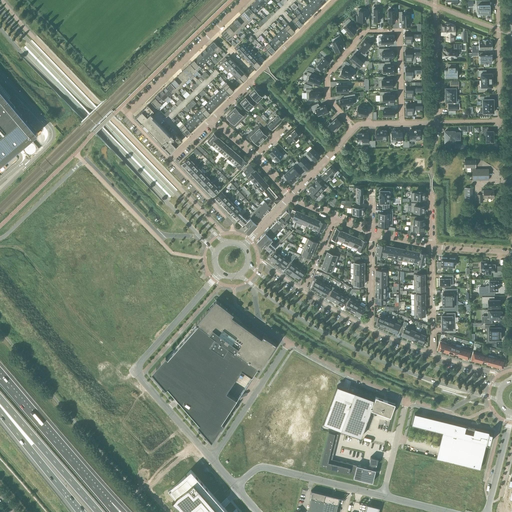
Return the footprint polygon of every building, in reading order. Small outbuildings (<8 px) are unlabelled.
[(255,0),(252,3),(254,5),(259,10),(263,7),(261,5),(261,4),(256,0),(255,0)] [(490,16),(490,4),(485,4),(485,1),(490,1),(490,0),(476,1),(477,1),(478,13),(490,14),(490,16)] [(315,12),(318,8),(312,1),(308,5),(315,12)] [(252,3),(249,7),(255,14),(259,10),(254,5),(252,3)] [(304,8),(311,15),(315,12),(308,5),(304,8)] [(373,6),(373,20),(380,20),(380,12),(383,12),(383,6),(379,6),(373,6)] [(246,9),(245,11),(251,18),(252,18),(255,14),(249,7),(246,9)] [(394,7),(394,10),(388,11),(388,22),(395,22),(394,14),(397,14),(397,7),(394,7)] [(311,15),(304,8),(300,12),(307,19),(311,15)] [(358,8),(358,15),(357,15),(357,21),(366,21),(365,17),(368,17),(368,9),(365,9),(365,8),(358,8)] [(245,11),(241,15),(248,22),(247,22),(249,23),(253,19),(252,18),(251,18),(245,11)] [(296,16),(303,23),(307,19),(300,12),(296,16)] [(402,12),(399,12),(399,18),(402,18),(402,25),(410,25),(410,19),(409,19),(409,13),(402,13),(402,12)] [(244,25),(247,22),(248,22),(241,15),(237,18),(244,25)] [(303,23),(296,16),(292,20),(299,27),(303,23)] [(237,18),(233,22),(240,29),(241,31),(244,27),(245,26),(244,25),(237,18)] [(344,28),(340,31),(344,34),(346,32),(350,36),(356,30),(351,25),(353,23),(349,18),(344,22),(347,25),(344,28)] [(233,22),(229,26),(236,33),(237,31),(240,29),(233,22)] [(288,24),(284,28),(291,35),(295,31),(288,24)] [(441,35),(446,35),(446,37),(446,40),(454,40),(454,35),(455,35),(455,26),(449,26),(449,24),(445,24),(445,26),(441,26),(441,35)] [(229,26),(225,30),(232,37),(233,35),(236,33),(229,26)] [(287,39),(291,35),(284,28),(280,32),(287,39)] [(232,37),(225,30),(221,34),(228,41),(232,37)] [(280,32),(276,35),(283,42),(287,39),(280,32)] [(420,32),(405,32),(405,44),(412,43),(412,38),(421,37),(420,32)] [(281,44),(283,42),(276,35),(272,39),(279,46),(281,44)] [(336,40),(332,42),(334,46),(332,47),(335,52),(343,49),(340,42),(342,41),(340,35),(335,38),(336,40)] [(384,43),(393,43),(393,37),(381,37),(381,43),(378,43),(378,46),(384,46),(384,43)] [(272,39),(269,43),(275,50),(279,46),(272,39)] [(360,44),(362,45),(359,48),(362,51),(360,53),(365,57),(367,54),(365,53),(371,45),(365,39),(360,44)] [(479,45),(479,46),(479,50),(491,49),(492,49),(492,41),(491,41),(488,41),(488,40),(482,40),(483,40),(483,41),(479,41),(479,45)] [(216,52),(217,53),(221,49),(215,43),(213,41),(209,45),(216,52)] [(236,49),(240,53),(247,47),(243,43),(236,49)] [(271,54),(275,50),(269,43),(264,47),(265,47),(267,50),(271,54)] [(461,44),(453,44),(453,47),(452,47),(452,48),(443,48),(443,52),(442,52),(442,58),(445,58),(446,58),(457,58),(457,52),(458,52),(458,48),(461,48),(461,44)] [(206,49),(212,56),(216,52),(209,45),(206,49)] [(247,47),(240,53),(244,57),(252,49),(249,45),(247,46),(247,47)] [(385,48),(379,48),(379,52),(382,52),(382,58),(382,61),(389,61),(389,58),(394,58),(393,51),(389,51),(389,48),(385,48)] [(202,52),(208,59),(212,56),(206,49),(202,52)] [(244,57),(248,61),(255,54),(256,53),(252,49),(244,57)] [(405,62),(415,61),(415,55),(421,55),(421,50),(409,50),(405,50),(405,55),(405,62)] [(198,56),(205,63),(208,59),(202,52),(198,56)] [(259,58),(255,54),(248,61),(252,65),(259,58)] [(354,54),(350,59),(360,68),(364,63),(365,64),(367,61),(362,57),(360,60),(354,54)] [(491,55),(480,56),(480,63),(484,63),(484,66),(489,66),(489,63),(492,62),(491,55)] [(194,60),(201,67),(205,63),(198,56),(195,59),(194,60)] [(224,69),(233,61),(229,57),(227,59),(223,63),(220,65),(223,67),(224,69)] [(328,66),(326,65),(329,62),(324,57),(317,65),(324,71),(328,66)] [(259,58),(252,65),(256,69),(263,62),(259,58)] [(190,64),(197,71),(201,67),(194,60),(190,64)] [(236,65),(233,61),(224,69),(228,73),(230,72),(229,71),(236,65)] [(387,74),(393,74),(393,66),(385,66),(385,63),(379,63),(379,69),(383,69),(383,73),(387,73),(387,74)] [(186,67),(193,74),(197,71),(190,64),(186,67)] [(448,64),(448,70),(445,70),(445,78),(457,78),(457,70),(456,70),(456,64),(448,64)] [(229,71),(230,72),(233,75),(240,69),(236,65),(229,71)] [(182,71),(189,78),(193,74),(186,67),(182,71)] [(339,77),(345,79),(345,77),(350,79),(351,75),(354,76),(356,70),(354,68),(350,67),(349,71),(342,69),(339,77)] [(421,68),(405,68),(406,80),(412,79),(412,73),(421,73),(421,68)] [(244,72),(240,69),(233,75),(237,79),(244,72)] [(481,80),(493,80),(493,76),(492,76),(492,73),(484,73),(484,70),(478,70),(479,76),(481,76),(481,80)] [(178,75),(185,82),(189,78),(182,71),(178,75)] [(248,76),(244,72),(237,79),(241,83),(248,76)] [(305,81),(318,86),(320,79),(312,77),(313,74),(307,72),(306,75),(307,75),(305,81)] [(175,79),(181,86),(185,82),(178,75),(177,76),(175,79)] [(385,80),(385,77),(378,77),(379,87),(386,87),(386,88),(392,88),(392,79),(385,80)] [(171,82),(177,89),(181,86),(175,79),(171,82)] [(493,80),(481,80),(481,87),(479,87),(479,90),(485,90),(485,87),(492,87),(492,84),(493,84),(493,80)] [(0,164),(22,147),(25,150),(25,151),(26,151),(26,152),(27,152),(27,153),(28,153),(29,153),(29,154),(30,154),(31,154),(32,153),(33,153),(34,152),(35,151),(35,150),(36,150),(36,149),(36,148),(36,147),(36,146),(35,145),(34,144),(33,143),(32,143),(32,142),(31,142),(30,142),(29,142),(28,143),(27,143),(27,142),(37,133),(23,116),(7,98),(10,95),(0,82),(0,164)] [(167,86),(174,93),(176,91),(177,89),(171,82),(167,86)] [(223,87),(230,94),(234,90),(231,88),(230,86),(227,84),(226,82),(221,86),(223,87)] [(451,88),(445,88),(445,95),(456,95),(457,95),(457,88),(459,88),(459,85),(451,85),(451,88)] [(163,90),(170,97),(174,93),(167,86),(163,90)] [(422,91),(421,86),(406,86),(406,97),(413,97),(413,91),(422,91)] [(226,98),(230,94),(223,87),(219,91),(226,98)] [(255,99),(253,101),(257,106),(260,103),(258,101),(262,97),(257,92),(259,91),(255,87),(251,91),(252,92),(250,93),(255,99)] [(307,92),(307,99),(321,98),(321,92),(312,92),(312,89),(306,89),(306,92),(307,92)] [(159,94),(166,101),(170,97),(163,90),(161,91),(159,94)] [(185,90),(181,93),(186,98),(188,95),(189,94),(187,92),(185,90)] [(222,102),(226,98),(219,91),(215,95),(222,102)] [(380,101),(394,101),(394,94),(386,95),(386,92),(380,92),(380,95),(380,101)] [(155,97),(162,104),(166,101),(159,94),(155,97)] [(355,97),(355,94),(346,95),(347,98),(340,99),(341,106),(355,103),(354,97),(355,97)] [(215,95),(211,98),(218,105),(222,102),(215,95)] [(456,95),(445,95),(445,102),(449,102),(449,104),(448,104),(448,109),(456,109),(459,109),(459,105),(459,104),(457,104),(457,102),(459,102),(459,99),(456,99),(456,95)] [(481,99),(482,106),(493,106),(493,99),(486,99),(486,96),(480,96),(480,99),(481,99)] [(155,97),(151,101),(158,108),(162,104),(155,97)] [(214,109),(218,105),(211,98),(207,102),(214,109)] [(243,100),(243,99),(239,103),(242,107),(244,105),(248,110),(253,106),(255,108),(257,106),(253,101),(251,103),(245,98),(243,100)] [(205,100),(201,104),(202,104),(204,106),(203,106),(210,113),(211,112),(214,109),(207,102),(205,100)] [(158,108),(151,101),(135,117),(170,152),(182,140),(176,134),(173,137),(171,134),(169,135),(152,117),(159,109),(158,108)] [(318,103),(311,106),(314,112),(316,111),(318,115),(322,113),(323,115),(328,113),(325,104),(319,107),(318,103)] [(206,117),(210,113),(203,106),(204,106),(202,104),(198,108),(199,110),(200,110),(206,117)] [(422,109),(422,104),(406,104),(406,115),(413,115),(413,109),(422,109)] [(358,107),(356,116),(362,117),(362,115),(366,116),(367,113),(370,113),(371,107),(368,106),(367,109),(358,107)] [(386,106),(380,106),(380,110),(383,110),(383,116),(395,116),(394,109),(386,109),(386,106)] [(480,112),(478,112),(478,116),(480,116),(487,116),(486,113),(493,113),(493,106),(482,106),(480,106),(480,112)] [(240,113),(235,108),(234,109),(233,110),(233,109),(230,111),(240,122),(247,115),(243,111),(240,113)] [(199,110),(196,113),(202,120),(206,117),(200,110),(199,110)] [(228,114),(226,116),(232,121),(229,124),(234,128),(240,122),(230,111),(228,114)] [(272,129),(282,119),(279,116),(276,112),(272,115),(274,118),(268,124),(272,129)] [(199,124),(202,120),(196,113),(192,117),(199,124)] [(264,126),(267,124),(259,115),(256,118),(264,126)] [(187,120),(188,121),(195,128),(199,124),(192,117),(191,116),(187,120)] [(342,124),(336,118),(330,123),(328,121),(324,125),(326,127),(329,125),(333,130),(336,127),(338,128),(342,124)] [(191,132),(195,128),(188,121),(184,125),(191,132)] [(184,125),(183,123),(179,127),(187,136),(191,132),(184,125)] [(267,136),(261,131),(264,128),(259,124),(253,130),(263,141),(265,138),(266,137),(267,136)] [(493,142),(493,131),(488,131),(488,127),(482,127),(482,132),(483,132),(483,136),(486,136),(486,142),(488,142),(488,143),(492,143),(492,142),(493,142)] [(295,131),(295,130),(292,133),(291,132),(289,134),(289,135),(286,138),(291,142),(293,140),(295,142),(299,139),(297,137),(300,133),(297,129),(295,131)] [(250,141),(253,139),(258,144),(259,143),(260,142),(260,143),(263,141),(253,130),(246,137),(250,141)] [(386,137),(386,130),(376,131),(376,140),(377,140),(382,140),(382,138),(386,137)] [(420,137),(420,130),(410,130),(410,141),(411,141),(416,140),(416,137),(420,137)] [(391,131),(391,138),(396,138),(396,141),(401,141),(402,141),(402,131),(391,131)] [(454,132),(454,131),(445,131),(445,142),(454,142),(454,139),(459,139),(459,132),(454,132)] [(368,144),(368,133),(357,133),(357,141),(362,140),(362,144),(368,144)] [(212,144),(218,137),(214,134),(208,140),(212,144)] [(218,137),(212,144),(216,148),(222,141),(218,137)] [(216,148),(214,150),(218,153),(220,151),(226,144),(222,141),(216,148)] [(226,144),(220,151),(224,155),(230,148),(226,144)] [(269,153),(274,158),(277,161),(283,155),(285,157),(287,155),(283,151),(281,153),(275,147),(269,153)] [(228,158),(234,151),(230,148),(224,155),(228,158)] [(306,151),(303,154),(307,159),(311,156),(315,161),(320,156),(312,148),(307,152),(306,151)] [(234,151),(228,158),(232,162),(238,155),(234,151)] [(237,165),(242,159),(238,155),(232,162),(237,165)] [(298,167),(301,165),(306,170),(311,165),(303,157),(298,162),(297,160),(294,163),(298,167)] [(186,168),(192,162),(188,158),(182,164),(186,168)] [(242,159),(237,165),(241,169),(247,162),(242,159)] [(472,166),(472,169),(475,169),(475,159),(465,159),(465,166),(467,166),(467,167),(471,167),(471,166),(472,166)] [(192,162),(186,168),(190,172),(196,166),(192,162)] [(299,168),(298,167),(294,163),(293,162),(291,164),(293,166),(288,170),(296,179),(301,175),(297,170),(299,168)] [(247,175),(254,169),(250,164),(246,167),(247,168),(244,171),(247,175)] [(194,176),(200,170),(197,167),(196,166),(190,172),(194,176)] [(330,168),(327,170),(326,170),(327,170),(325,172),(324,172),(325,173),(322,175),(326,180),(328,178),(329,179),(333,175),(332,174),(336,171),(332,167),(331,168),(330,168)] [(248,175),(246,176),(250,181),(251,179),(258,173),(254,169),(248,175)] [(488,169),(475,169),(472,169),(472,180),(488,180),(488,169)] [(200,170),(194,176),(197,180),(204,174),(200,170)] [(296,179),(288,170),(284,174),(282,172),(280,175),(285,181),(288,179),(292,183),(296,179)] [(258,173),(251,179),(254,183),(261,177),(258,173)] [(201,184),(207,178),(204,174),(197,180),(201,184)] [(13,266),(0,279),(0,291),(44,337),(41,340),(115,425),(138,405),(63,319),(123,260),(124,261),(123,262),(125,264),(126,263),(131,268),(129,270),(167,310),(192,282),(155,244),(153,246),(84,175),(62,197),(64,199),(4,257),(13,266)] [(255,184),(253,185),(257,188),(265,181),(261,177),(254,183),(255,184)] [(207,178),(201,184),(205,188),(211,181),(207,178)] [(328,186),(322,180),(321,181),(322,182),(320,184),(316,180),(314,183),(314,182),(312,184),(321,192),(324,188),(325,189),(328,186)] [(209,192),(215,185),(211,181),(205,188),(209,192)] [(265,181),(257,188),(260,193),(261,192),(264,190),(264,189),(268,185),(265,181)] [(309,189),(312,192),(311,195),(310,194),(309,194),(315,200),(319,201),(324,195),(322,193),(321,192),(312,184),(310,186),(311,187),(309,189)] [(215,185),(209,192),(212,196),(219,189),(215,185)] [(276,194),(268,185),(264,189),(264,190),(265,191),(272,199),(276,194)] [(363,201),(363,188),(359,188),(359,187),(353,187),(353,192),(356,192),(356,201),(363,201)] [(215,198),(219,202),(226,194),(222,190),(215,198)] [(481,194),(477,194),(477,202),(482,202),(482,198),(494,198),(493,190),(488,190),(484,190),(481,190),(481,194)] [(389,191),(380,191),(380,195),(379,195),(379,198),(380,198),(380,203),(382,203),(382,209),(389,209),(389,203),(389,191)] [(411,196),(411,202),(417,202),(417,199),(425,199),(425,193),(422,193),(422,192),(420,191),(417,192),(417,193),(414,192),(414,193),(411,193),(411,196)] [(226,194),(219,202),(222,206),(230,198),(226,194)] [(268,202),(267,203),(267,204),(271,208),(280,199),(276,194),(272,199),(268,202)] [(226,209),(234,202),(230,198),(222,206),(226,209)] [(230,213),(238,206),(234,202),(226,209),(230,213)] [(260,204),(268,212),(271,208),(267,204),(267,203),(265,202),(261,205),(260,204)] [(411,203),(411,212),(425,212),(425,206),(417,206),(417,203),(411,203)] [(256,208),(264,216),(268,212),(260,204),(256,208)] [(234,217),(240,211),(236,207),(238,206),(230,213),(234,217)] [(284,221),(285,220),(290,214),(293,216),(296,210),(289,207),(280,216),(284,221)] [(364,208),(353,207),(352,207),(351,214),(359,214),(359,216),(364,216),(364,210),(364,209),(364,208)] [(253,212),(260,220),(264,216),(256,208),(253,212)] [(293,216),(292,218),(297,220),(301,212),(296,210),(293,216)] [(392,219),(393,210),(386,210),(386,213),(379,213),(378,219),(392,219)] [(240,211),(234,217),(249,232),(257,223),(249,216),(250,217),(247,220),(239,212),(240,211)] [(249,216),(257,223),(260,220),(253,212),(249,216)] [(297,220),(296,222),(301,224),(306,214),(301,212),(297,220)] [(307,225),(310,217),(306,214),(301,224),(306,226),(307,225)] [(287,222),(285,220),(284,221),(280,216),(276,220),(283,226),(282,227),(283,228),(288,224),(287,222)] [(410,216),(410,225),(424,225),(424,219),(417,219),(417,216),(410,216)] [(312,227),(315,219),(310,217),(307,225),(312,227)] [(316,231),(320,221),(315,219),(312,227),(311,228),(316,231)] [(282,227),(283,226),(276,220),(273,224),(278,229),(279,230),(282,227)] [(320,221),(316,231),(321,233),(324,227),(325,228),(327,224),(320,221)] [(273,224),(269,228),(275,234),(276,233),(279,230),(278,229),(273,224)] [(407,230),(407,233),(410,234),(416,235),(416,231),(424,231),(424,225),(410,225),(410,230),(407,230)] [(269,228),(265,232),(270,237),(271,238),(272,238),(273,239),(277,236),(275,234),(269,228)] [(341,231),(336,228),(332,238),(337,240),(341,231)] [(342,243),(346,233),(341,231),(337,240),(342,243)] [(271,238),(270,237),(265,232),(257,240),(271,253),(275,248),(274,246),(269,241),(271,238)] [(351,235),(346,233),(342,243),(347,245),(351,235)] [(352,247),(356,237),(351,235),(347,245),(352,247)] [(357,249),(361,239),(356,237),(352,247),(357,249)] [(305,243),(315,247),(317,242),(307,238),(305,243)] [(361,239),(357,249),(362,251),(366,241),(361,239)] [(305,243),(303,248),(312,252),(315,247),(305,243)] [(299,247),(297,252),(300,253),(310,258),(312,252),(303,248),(299,247)] [(269,258),(274,262),(280,253),(276,250),(271,256),(271,255),(269,258)] [(327,252),(325,257),(335,261),(337,262),(340,253),(338,253),(332,251),(331,253),(327,252)] [(274,262),(278,265),(285,256),(280,253),(274,262)] [(285,256),(278,265),(283,268),(284,267),(286,269),(292,261),(285,256)] [(325,257),(323,262),(333,266),(335,261),(325,257)] [(441,262),(437,262),(437,268),(441,268),(441,266),(454,267),(454,266),(455,259),(455,258),(454,258),(450,258),(446,258),(442,257),(441,257),(441,258),(441,262)] [(354,268),(364,268),(364,263),(360,263),(360,260),(354,260),(354,268)] [(285,270),(290,273),(296,265),(292,261),(286,269),(285,270)] [(333,266),(323,262),(321,268),(325,269),(324,272),(330,274),(331,271),(333,272),(335,266),(333,266)] [(482,272),(485,272),(486,272),(486,273),(490,273),(490,272),(493,272),(493,276),(502,276),(502,271),(496,271),(496,267),(495,267),(494,267),(494,264),(488,264),(488,262),(481,262),(481,264),(480,264),(480,267),(481,267),(481,268),(482,268),(482,269),(482,272)] [(290,273),(294,277),(301,268),(296,265),(290,273)] [(386,270),(386,268),(382,267),(382,270),(376,270),(376,275),(386,275),(386,276),(388,276),(388,270),(386,270)] [(305,271),(301,268),(294,277),(299,280),(305,271)] [(447,275),(447,278),(440,278),(440,285),(453,285),(453,275),(447,275)] [(315,291),(321,281),(316,279),(314,278),(313,280),(314,281),(310,288),(315,291)] [(353,279),(352,279),(352,285),(353,285),(353,287),(360,288),(360,285),(364,285),(364,279),(353,279)] [(486,287),(479,287),(479,290),(479,295),(494,294),(494,290),(498,290),(498,287),(499,287),(498,283),(497,280),(496,280),(496,279),(493,279),(493,280),(489,280),(489,286),(486,286),(486,287)] [(325,284),(321,281),(315,291),(320,293),(325,284)] [(325,284),(320,293),(325,296),(329,289),(331,291),(333,288),(330,287),(325,284)] [(328,298),(332,300),(338,291),(333,288),(331,291),(328,298)] [(442,299),(457,299),(456,293),(457,293),(457,289),(447,289),(447,293),(442,293),(442,295),(442,299)] [(342,294),(338,291),(332,300),(337,303),(341,296),(342,294)] [(419,294),(419,291),(416,291),(416,294),(414,294),(414,299),(425,299),(425,293),(419,294)] [(341,296),(337,303),(342,306),(346,298),(341,296)] [(500,300),(492,300),(492,296),(482,297),(482,303),(488,303),(488,307),(500,307),(500,306),(501,306),(501,301),(500,301),(500,300)] [(386,305),(386,297),(375,297),(375,303),(381,303),(381,305),(386,305)] [(345,307),(349,310),(355,301),(350,298),(345,307)] [(457,299),(442,299),(442,304),(443,304),(443,306),(447,306),(447,310),(457,310),(457,306),(457,299)] [(165,356),(151,373),(165,389),(167,387),(199,424),(197,425),(211,442),(223,424),(221,422),(236,399),(226,392),(241,369),(252,376),(257,368),(259,369),(276,343),(263,335),(261,338),(241,323),(242,321),(232,314),(233,313),(216,300),(207,309),(195,323),(197,324),(167,358),(165,356)] [(359,304),(355,301),(349,310),(354,313),(359,304)] [(364,307),(359,304),(354,313),(359,316),(364,307)] [(486,316),(486,323),(492,323),(492,319),(502,319),(502,318),(502,314),(501,314),(501,311),(487,311),(488,316),(486,316)] [(442,323),(455,323),(455,313),(447,313),(448,316),(442,316),(442,323)] [(375,317),(375,321),(377,322),(375,324),(381,326),(385,316),(380,314),(378,318),(375,317)] [(390,319),(385,316),(381,326),(386,328),(390,319)] [(386,328),(391,331),(395,321),(390,319),(386,328)] [(400,323),(395,321),(391,331),(396,333),(398,328),(401,329),(402,326),(399,325),(400,323)] [(401,329),(399,332),(402,333),(401,335),(407,337),(411,327),(407,326),(408,323),(404,321),(402,326),(401,329)] [(442,330),(448,329),(448,332),(455,332),(455,323),(442,323),(442,330)] [(487,334),(502,333),(502,329),(501,329),(501,327),(494,327),(494,324),(485,324),(485,328),(487,328),(487,334)] [(412,339),(413,336),(414,333),(416,329),(411,327),(407,337),(412,339)] [(413,336),(412,339),(417,341),(421,332),(420,331),(422,329),(417,327),(416,329),(414,333),(413,336)] [(426,334),(421,332),(417,341),(422,344),(423,341),(423,340),(426,334)] [(502,333),(487,334),(487,339),(486,339),(486,343),(496,343),(496,340),(501,340),(501,338),(502,338),(502,333)] [(446,343),(446,342),(441,340),(438,350),(443,352),(446,343)] [(450,345),(451,345),(448,353),(453,355),(455,346),(456,346),(456,344),(451,343),(450,345)] [(291,375),(271,413),(276,415),(322,426),(323,423),(337,385),(339,380),(293,355),(284,372),(291,375)] [(337,385),(323,423),(341,430),(361,437),(371,409),(390,416),(395,404),(376,396),(374,399),(337,385)] [(448,422),(421,415),(414,413),(412,425),(418,426),(445,433),(439,459),(480,469),(489,432),(448,422)] [(234,447),(233,448),(251,452),(252,450),(284,457),(288,442),(244,431),(242,435),(234,448),(234,447)] [(329,431),(326,441),(336,443),(338,434),(329,431)] [(300,445),(295,463),(319,469),(320,466),(324,451),(324,450),(300,445)] [(324,451),(320,466),(330,468),(332,459),(333,453),(324,451)] [(371,457),(368,468),(375,469),(378,458),(371,457)] [(332,459),(330,468),(337,470),(337,469),(339,460),(332,459)] [(343,470),(342,471),(348,473),(350,463),(345,462),(343,470)] [(350,463),(348,473),(354,474),(356,465),(350,463)] [(354,474),(353,477),(359,479),(360,476),(362,466),(356,465),(354,474)] [(360,476),(359,479),(372,482),(375,469),(368,468),(362,466),(360,476)] [(228,511),(191,469),(168,489),(175,497),(172,499),(182,511),(228,511)] [(338,505),(340,498),(325,494),(312,491),(311,498),(311,499),(310,502),(307,511),(336,511),(338,505)]
